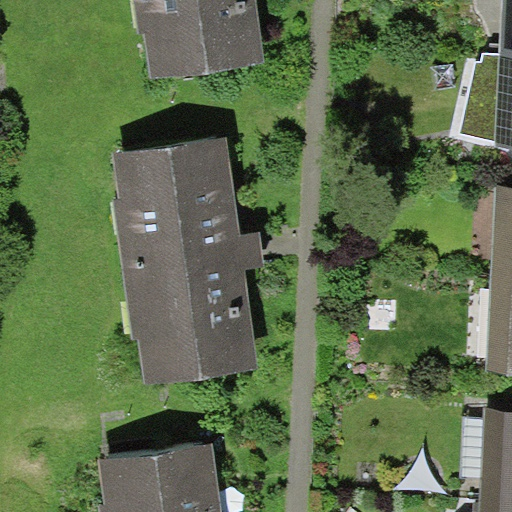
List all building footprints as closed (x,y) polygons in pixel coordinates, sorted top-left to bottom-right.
[(255,0),(141,0),(153,75),(265,57),(255,0)] [(511,0),(508,0),(506,50),(492,52),(476,65),(460,131),(501,149),(511,149),(511,0)] [(226,135),(115,151),(148,379),(259,363),(226,135)] [(511,185),(506,185),(500,289),(484,288),(481,348),(495,349),(494,366),(511,366),(511,185)] [(511,511),(511,410),(488,410),(484,511),(511,511)] [(222,511),(214,456),(101,472),(106,511),(222,511)]
